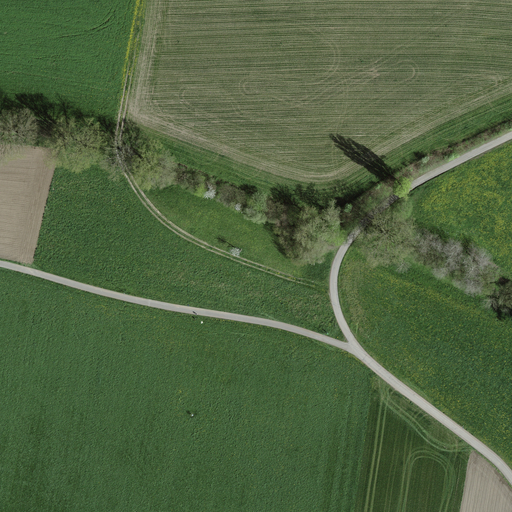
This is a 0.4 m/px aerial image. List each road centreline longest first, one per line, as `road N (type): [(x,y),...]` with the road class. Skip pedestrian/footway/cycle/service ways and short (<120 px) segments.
road 1 (unclassified): [(511,480),(356,353),(333,278),(343,246),(401,188),(511,136)]
road 2 (track): [(334,297),(198,242),(144,198),(120,143),(145,0)]
road 3 (track): [(356,353),(272,326),(0,268)]
